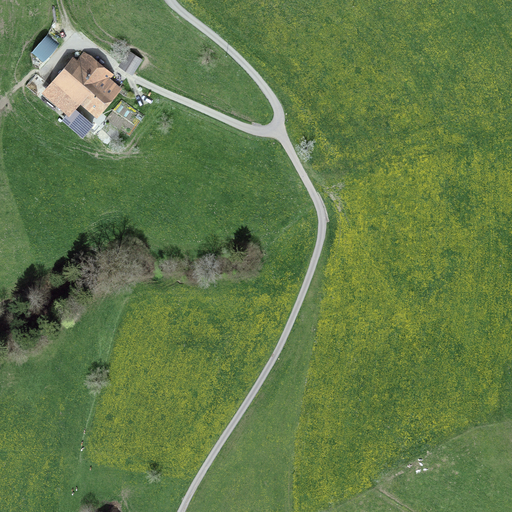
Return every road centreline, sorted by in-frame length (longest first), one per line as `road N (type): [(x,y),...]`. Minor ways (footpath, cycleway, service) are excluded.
road 1 (unclassified): [(271,124),(316,209),(312,257),(278,343),(177,511)]
road 2 (unclassified): [(271,124),(257,132),(240,128),(140,83),(72,34)]
road 3 (unclassified): [(167,0),(242,65),(270,99),(271,124)]
